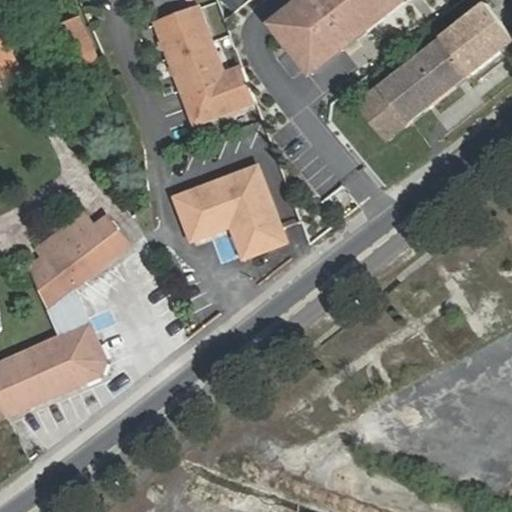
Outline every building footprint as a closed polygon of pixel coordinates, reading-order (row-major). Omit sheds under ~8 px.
[(378,0),(297,0),(270,22),(312,76),(350,35),(373,16),(381,25),(392,16),(378,0)] [(378,0),(392,16),(404,7),(398,0),(378,0)] [(511,33),(490,5),(382,88),(412,124),(511,46),(511,33)] [(204,16),(163,31),(200,130),(260,108),(248,75),(229,82),(204,16)] [(381,25),(373,16),(350,35),(357,44),(381,25)] [(63,43),(79,81),(104,71),(88,33),(63,43)] [(0,79),(22,68),(3,34),(0,36),(0,79)] [(357,44),(350,35),(312,76),(327,68),(357,44)] [(412,124),(382,88),(361,104),(390,142),(412,124)] [(241,261),(289,243),(261,162),(172,196),(192,245),(231,229),(241,261)] [(98,227),(88,214),(40,250),(46,258),(79,291),(132,247),(110,218),(98,227)] [(474,253),(453,285),(483,304),(504,272),(474,253)] [(34,267),(46,310),(79,291),(46,258),(34,267)] [(511,285),(500,291),(511,314),(511,285)] [(58,334),(51,338),(77,386),(105,376),(110,363),(79,291),(46,310),(58,334)] [(398,341),(385,329),(375,339),(357,321),(337,341),(368,371),(398,341)] [(51,338),(0,360),(0,420),(77,386),(51,338)] [(330,374),(339,387),(358,375),(349,361),(330,374)] [(312,407),(319,425),(336,418),(329,400),(312,407)]
